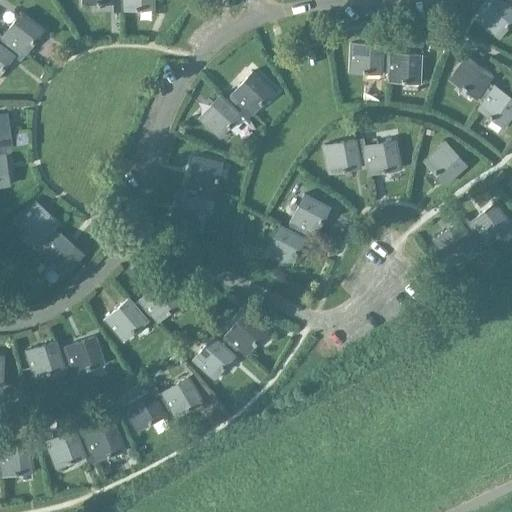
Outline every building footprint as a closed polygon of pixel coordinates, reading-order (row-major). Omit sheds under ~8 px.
[(82,0),(83,4),(114,3),(115,13),(122,13),(122,11),(122,0),(121,0),(82,0)] [(121,0),(122,0),(122,11),(153,10),(152,0),(121,0)] [(511,5),(510,7),(503,1),(501,0),(492,0),(476,19),(499,38),(511,23),(511,5)] [(0,35),(0,45),(5,49),(10,43),(17,48),(25,54),(44,30),(20,12),(2,36),(0,35)] [(381,71),(389,71),(389,62),(381,62),(382,53),(382,44),(351,42),(350,72),(381,74),(381,71)] [(0,74),(14,56),(20,61),(25,54),(17,48),(10,43),(5,49),(0,45),(0,74)] [(382,53),(381,62),(389,62),(389,71),(388,82),(419,84),(421,53),(390,52),(390,46),(382,46),(382,53)] [(477,96),(483,101),(489,93),(482,89),(487,82),(493,74),(467,56),(450,80),(475,98),(477,96)] [(238,101),(245,107),(253,114),(274,92),(252,71),(231,94),(232,95),(226,101),(233,107),(238,101)] [(489,93),(483,101),(477,109),(503,127),(511,113),(511,97),(495,85),(494,86),(487,82),(482,89),(489,93)] [(239,113),(245,107),(238,101),(233,107),(226,101),(219,94),(198,117),(220,137),(241,115),(239,113)] [(0,146),(3,146),(11,145),(12,144),(7,114),(0,114),(0,146)] [(360,166),(368,164),(366,155),(358,157),(356,148),(355,139),(324,144),(330,174),(360,168),(360,166)] [(366,155),(368,164),(369,175),(400,169),(394,139),(364,145),(364,146),(356,148),(358,157),(366,155)] [(444,184),(466,164),(445,141),(423,161),(444,184)] [(12,151),(11,145),(3,146),(0,146),(0,185),(10,184),(6,154),(10,153),(12,151)] [(188,187),(186,195),(195,197),(196,189),(205,191),(216,193),(222,163),(193,156),(186,187),(188,187)] [(203,199),(205,191),(196,189),(195,197),(186,195),(177,193),(170,223),(199,229),(206,199),(203,199)] [(299,226),(307,230),(316,235),(330,207),(303,194),(289,221),(291,222),(287,229),(295,233),(299,226)] [(41,242),(47,247),(53,240),(47,235),(53,228),(59,221),(36,201),(16,223),(39,244),(41,242)] [(475,230),(481,237),(487,245),(511,226),(493,202),(469,221),(470,223),(463,228),(469,235),(475,230)] [(474,242),(481,237),(475,230),(469,235),(463,228),(458,220),(433,239),(452,263),(476,244),(474,242)] [(303,237),(307,230),(299,226),(295,233),(287,229),(279,225),(264,252),(291,266),(305,239),(303,237)] [(59,233),(53,228),(47,235),(53,240),(47,247),(40,255),(64,275),(83,252),(60,232),(59,233)] [(146,307),(151,313),(158,322),(182,302),(163,279),(139,299),(140,300),(134,305),(139,312),(146,307)] [(145,319),(151,313),(146,307),(139,312),(134,305),(128,298),(104,318),(123,341),(147,321),(145,319)] [(231,342),(238,348),(246,355),(267,332),(244,312),(224,335),(225,336),(219,342),(226,348),(231,342)] [(68,355),(71,363),(74,374),(104,364),(94,335),(65,345),(65,346),(58,349),(61,357),(68,355)] [(233,354),(238,348),(231,342),(226,348),(219,342),(212,336),(192,359),(214,379),(235,356),(233,354)] [(63,366),(71,363),(68,355),(61,357),(58,349),(55,340),(25,350),(35,378),(64,369),(63,366)] [(161,393),(154,397),(159,405),(166,401),(170,408),(176,418),(203,402),(187,376),(161,392),(161,393)] [(164,412),(170,408),(166,401),(159,405),(154,397),(150,389),(123,405),(139,431),(165,415),(164,412)] [(88,443),(91,451),(95,461),(124,450),(113,422),(84,433),(85,434),(78,437),(81,446),(88,443)] [(84,454),(91,451),(88,443),(81,446),(78,437),(74,429),(45,440),(56,468),(85,457),(84,454)] [(0,463),(0,465),(2,476),(33,472),(29,442),(0,445),(0,463)]
